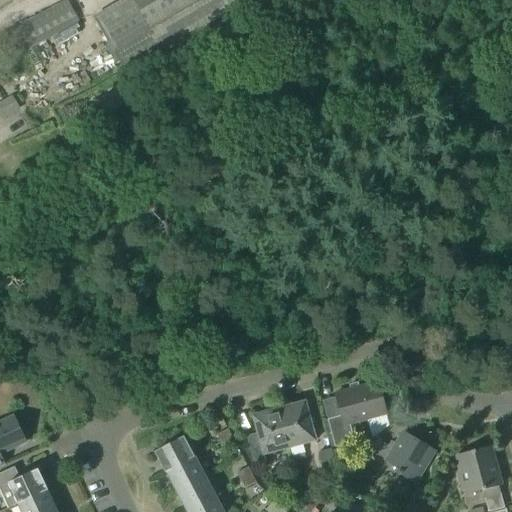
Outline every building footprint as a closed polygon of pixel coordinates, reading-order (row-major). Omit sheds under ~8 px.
[(125,0),(94,19),(134,87),(169,67),(284,0),(125,0)] [(13,59),(38,45),(38,44),(79,22),(67,2),(1,37),(13,59)] [(111,121),(139,105),(128,86),(100,102),(111,121)] [(12,96),(0,103),(0,117),(1,119),(19,109),(12,96)] [(125,157),(119,147),(112,151),(117,162),(125,157)] [(335,448),(355,443),(350,425),(386,415),(377,383),(335,395),(341,417),(327,421),(335,448)] [(290,449),(315,442),(305,403),(279,410),(290,449)] [(255,465),(266,462),(264,456),(290,449),(279,410),(253,417),(259,438),(247,442),(253,461),(255,465)] [(0,468),(4,466),(0,456),(0,455),(25,443),(14,418),(0,424),(0,468)] [(221,444),(232,438),(228,430),(217,436),(221,444)] [(379,438),(361,454),(369,463),(377,456),(400,470),(398,474),(416,485),(435,453),(402,433),(396,445),(392,443),(387,447),(379,438)] [(165,474),(166,473),(166,472),(194,458),(184,438),(155,453),(165,474)] [(225,451),(236,445),(232,438),(221,444),(225,451)] [(462,471),(458,473),(463,492),(468,491),(469,495),(483,491),(485,501),(488,511),(489,511),(504,508),(501,497),(498,487),(500,487),(489,448),(458,456),(462,471)] [(325,478),(337,474),(331,450),(318,454),(325,478)] [(176,492),(204,477),(194,458),(166,472),(166,473),(176,492)] [(20,479),(15,468),(0,474),(0,491),(8,509),(48,491),(38,470),(20,479)] [(241,482),(252,476),(248,468),(237,474),(241,482)] [(245,490),(256,484),(252,476),(241,482),(245,490)] [(186,511),(214,496),(204,477),(176,492),(186,511)] [(52,511),(56,511),(47,492),(48,491),(8,509),(9,510),(18,506),(20,511),(52,511)] [(222,511),(214,496),(186,511),(222,511)] [(266,511),(275,511),(280,508),(274,502),(266,511)]
